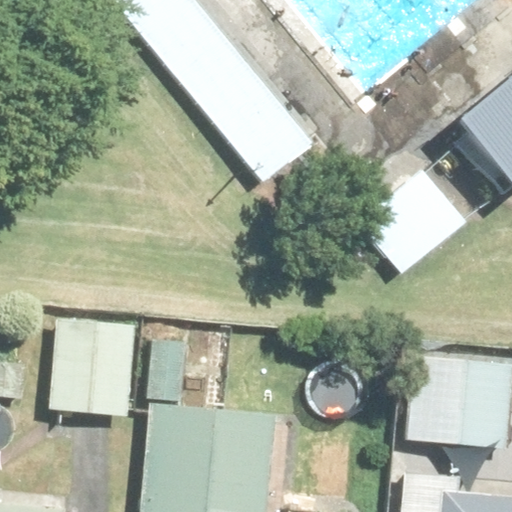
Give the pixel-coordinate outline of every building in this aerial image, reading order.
[(294,148),(170,0),(87,0),(244,189),(284,156),(294,148)] [(511,54),(423,127),(488,205),(511,185),(511,54)] [(443,228),(404,182),(345,230),(384,277),(443,228)] [(77,366),(0,359),(0,456),(69,463),(77,366)] [(446,407),(349,396),(339,482),(437,493),(446,407)] [(201,511),(206,461),(84,452),(79,511),(201,511)]
